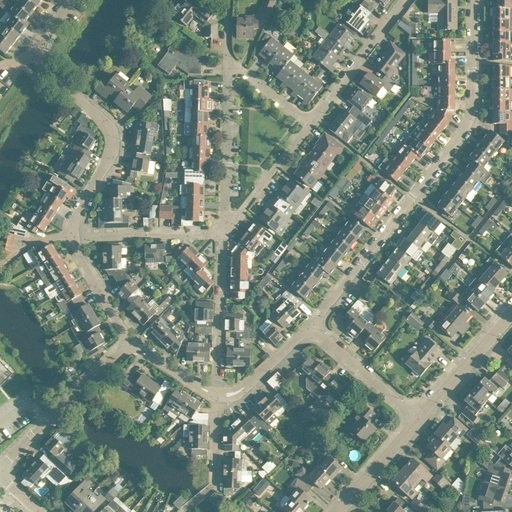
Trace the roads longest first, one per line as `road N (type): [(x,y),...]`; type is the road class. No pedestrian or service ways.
road 1 (residential): [(311,325),(469,119),(472,0)]
road 2 (residential): [(38,56),(111,135),(108,161),(72,236)]
road 3 (residential): [(0,469),(126,339)]
road 4 (residential): [(223,236),(227,60)]
road 5 (residential): [(220,396),(223,236)]
road 6 (residential): [(310,124),(405,0)]
road 7 (residential): [(72,236),(223,236)]
road 8 (residential): [(418,419),(311,325)]
road 9 (residential): [(223,236),(310,124)]
road 10 (unclassified): [(418,419),(511,313)]
road 11 (unclassified): [(336,511),(418,419)]
